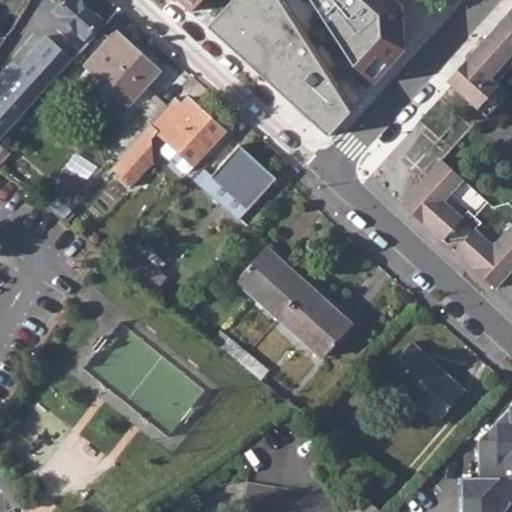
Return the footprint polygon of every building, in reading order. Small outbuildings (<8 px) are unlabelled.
[(79,0),(63,0),(53,11),(83,38),(101,19),(79,0)] [(180,0),(191,9),(198,0),(180,0)] [(230,0),(208,25),(328,133),(354,104),(313,39),(289,0),(230,0)] [(316,0),(355,63),(376,83),(411,47),(408,5),(402,0),(316,0)] [(511,5),(444,80),(482,114),(485,116),(505,94),(493,84),(511,62),(511,5)] [(115,32),(86,64),(96,73),(115,91),(129,104),(158,72),(115,32)] [(0,142),(73,60),(46,36),(14,71),(9,66),(0,75),(0,142)] [(86,83),(105,101),(115,91),(96,73),(86,83)] [(156,94),(116,140),(119,143),(127,150),(128,149),(129,148),(142,133),(150,125),(165,107),(167,104),(156,94)] [(150,125),(157,131),(169,142),(162,150),(163,154),(183,172),(187,173),(224,132),(188,98),(184,102),(175,94),(167,104),(165,107),(150,125)] [(410,170),(428,150),(407,131),(389,151),(410,170)] [(114,149),(123,156),(127,150),(119,143),(114,149)] [(0,161),(9,152),(0,145),(0,161)] [(239,145),(210,176),(247,210),(272,183),(258,170),(262,166),(239,145)] [(149,167),(129,148),(128,149),(127,150),(123,156),(111,169),(131,186),(149,167)] [(442,240),(463,218),(444,201),(463,179),(441,159),(401,203),(442,240)] [(258,170),(272,183),(275,179),(262,166),(258,170)] [(194,179),(238,219),(247,210),(210,176),(203,169),(194,179)] [(47,207),(63,220),(71,211),(56,196),(47,207)] [(495,288),(511,269),(511,224),(493,245),(474,228),(454,251),(495,288)] [(140,255),(158,272),(165,264),(147,247),(140,255)] [(266,247),(236,280),(278,319),(309,285),(266,247)] [(132,249),(120,264),(153,293),(166,279),(158,272),(140,255),(132,249)] [(153,293),(161,299),(173,285),(166,279),(153,293)] [(322,358),(352,324),(309,285),(278,319),(322,358)] [(412,342),(384,373),(438,422),(466,391),(412,342)] [(237,360),(240,362),(247,354),(244,351),(237,360)] [(240,362),(261,380),(268,371),(247,354),(240,362)] [(478,478),(462,478),(461,511),(502,511),(511,502),(511,404),(476,440),(478,478)] [(378,511),(360,489),(341,504),(347,511),(378,511)]
